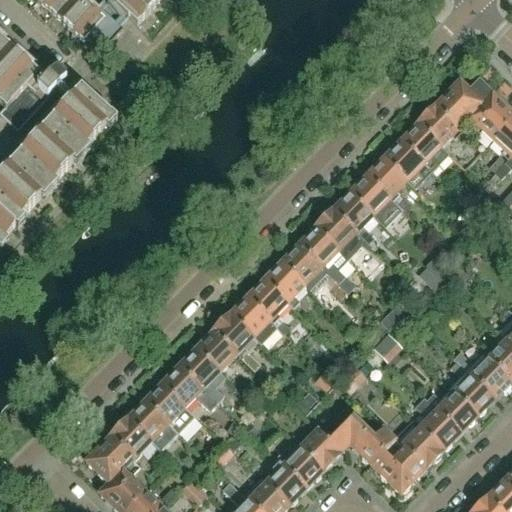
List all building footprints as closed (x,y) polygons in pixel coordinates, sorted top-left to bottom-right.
[(52,17),(68,0),(40,0),(37,3),(52,17)] [(68,31),(92,5),(87,0),(68,0),(52,17),(68,31)] [(152,14),(136,0),(115,0),(107,9),(121,22),(125,18),(131,24),(138,30),(152,14)] [(165,0),(136,0),(152,14),(165,0)] [(123,33),(92,5),(68,31),(83,46),(87,42),(101,56),(123,33)] [(0,63),(15,47),(0,33),(0,63)] [(0,107),(37,68),(15,47),(0,63),(0,107)] [(0,118),(17,134),(67,80),(59,72),(56,72),(49,79),(37,68),(0,107),(5,112),(0,116),(0,118)] [(486,72),(480,79),(488,86),(494,79),(486,72)] [(480,111),(491,99),(477,86),(468,96),(459,87),(456,89),(453,89),(449,93),(449,96),(440,105),(451,115),(444,122),(453,130),(454,130),(466,117),(471,121),(480,111)] [(116,125),(100,110),(76,88),(59,106),(100,143),(116,125)] [(493,145),(511,124),(511,116),(509,114),(506,113),(491,99),(480,111),(471,121),(470,122),(493,145)] [(453,130),(444,122),(451,115),(440,105),(434,112),(433,111),(425,120),(422,120),(419,124),(419,126),(417,129),(441,152),(458,135),(454,130),(453,130)] [(100,143),(59,106),(43,124),(83,161),(100,143)] [(83,161),(43,124),(27,142),(67,179),(83,161)] [(495,178),(511,160),(511,124),(493,145),(504,156),(500,161),(499,160),(489,173),(494,178),(495,178)] [(439,170),(449,160),(441,152),(417,129),(414,132),(412,131),(408,136),(408,138),(400,147),(423,170),(432,178),(432,177),(439,183),(446,177),(439,170)] [(67,179),(27,142),(10,159),(51,196),(67,179)] [(423,170),(400,147),(392,155),(388,155),(385,159),(385,162),(382,164),(406,187),(415,195),(432,178),(423,170)] [(51,196),(10,159),(0,170),(0,182),(35,214),(51,196)] [(511,160),(495,178),(494,178),(489,184),(494,188),(499,182),(502,184),(511,171),(511,160)] [(378,166),(374,170),(374,172),(365,181),(389,205),(390,204),(403,218),(409,212),(401,204),(402,203),(397,197),(406,187),(382,164),(380,166),(378,166)] [(389,205),(365,181),(357,190),(355,190),(351,194),(351,197),(348,199),(372,222),(389,205)] [(35,214),(0,182),(0,215),(18,232),(35,214)] [(372,222),(348,199),(346,201),(344,201),(340,205),(339,208),(331,216),(359,243),(364,248),(367,251),(374,244),(363,232),(372,222)] [(475,214),(475,206),(472,202),(464,202),(461,205),(473,216),(475,214)] [(18,232),(0,215),(0,248),(2,250),(18,232)] [(359,243),(331,216),(322,225),(320,225),(316,228),(316,231),(314,233),(314,234),(314,233),(338,257),(348,266),(364,248),(359,243)] [(461,236),(473,246),(486,232),(475,222),(461,236)] [(338,257),(314,233),(314,234),(312,236),(309,236),(306,240),(305,242),(297,251),(330,282),(330,283),(336,289),(345,298),(346,299),(354,290),(339,276),(348,266),(338,257)] [(330,282),(297,251),(289,259),(286,259),(283,263),(282,266),(280,268),(305,291),(304,292),(313,300),(330,283),(330,282)] [(305,291),(280,268),(278,270),(275,271),(271,274),(271,277),(263,285),(287,309),(288,308),(294,313),(300,306),(295,301),(304,292),(305,291)] [(277,319),(287,309),(263,285),(261,287),(258,288),(255,292),(254,294),(246,303),(270,326),(270,327),(277,333),(284,340),(291,333),(282,325),(283,325),(277,319)] [(336,289),(331,294),(341,303),(345,298),(336,289)] [(270,326),(246,303),(238,311),(235,311),(232,315),(232,317),(229,320),(253,343),(254,343),(258,347),(260,350),(277,333),(270,327),(270,326)] [(511,321),(507,316),(502,321),(508,327),(496,339),(504,347),(511,354),(511,321)] [(253,343),(229,320),(226,322),(224,322),(220,326),(220,329),(212,337),(239,363),(239,362),(254,377),(261,369),(248,357),(258,347),(254,343),(253,343)] [(378,330),(370,337),(378,345),(386,338),(378,330)] [(370,337),(368,336),(359,345),(369,355),(378,345),(370,337)] [(212,337),(203,347),(200,347),(197,350),(197,353),(195,355),(219,378),(231,366),(234,368),(239,363),(212,337)] [(374,356),(383,366),(398,351),(388,341),(374,356)] [(511,354),(504,347),(488,363),(482,358),(481,359),(511,387),(511,354)] [(225,383),(219,378),(195,355),(192,357),(189,358),(186,361),(186,365),(178,372),(216,409),(223,402),(214,394),(225,383)] [(511,387),(481,359),(472,369),(460,357),(453,364),(456,367),(455,368),(494,404),(502,396),(505,396),(508,392),(509,389),(511,387)] [(358,375),(365,382),(375,372),(367,365),(358,375)] [(494,404),(455,368),(450,373),(459,382),(448,394),(448,395),(476,422),(478,420),(481,420),(485,416),(485,413),(494,404)] [(216,409),(178,372),(170,381),(167,381),(163,384),(163,387),(161,389),(185,412),(194,403),(209,417),(216,409)] [(152,399),(144,407),(177,438),(185,431),(176,422),(185,412),(161,389),(159,392),(156,392),(152,396),(152,399)] [(476,422),(448,395),(439,404),(433,398),(427,405),(424,403),(423,404),(459,439),(467,431),(470,431),(474,427),(474,423),(476,422)] [(302,422),(317,407),(309,399),(294,414),(302,422)] [(459,439),(423,404),(415,412),(422,419),(425,418),(430,423),(420,433),(412,426),(411,427),(442,457),(444,455),(447,454),(450,451),(450,448),(459,439)] [(177,438),(144,407),(135,416),(132,416),(129,419),(129,422),(127,424),(126,424),(151,447),(162,436),(177,451),(183,444),(177,438)] [(394,446),(393,445),(382,434),(373,444),(352,423),(334,442),(346,453),(349,450),(359,461),(360,464),(364,468),(367,468),(370,471),(394,446)] [(151,447),(126,424),(124,426),(121,427),(117,431),(117,433),(109,442),(102,449),(112,458),(120,450),(129,460),(128,460),(133,465),(151,447)] [(442,457),(411,427),(393,445),(394,446),(395,445),(416,466),(409,473),(418,481),(424,475),(425,475),(434,466),(436,466),(440,462),(441,459),(442,457)] [(251,430),(245,437),(252,443),(258,436),(251,430)] [(340,460),(346,453),(334,442),(328,447),(316,436),(299,453),(299,454),(323,477),(326,474),(328,474),(332,470),(332,468),(340,460)] [(192,447),(186,441),(183,444),(189,450),(192,447)] [(409,490),(418,481),(409,473),(416,466),(395,445),(394,446),(370,471),(379,479),(379,482),(383,487),(386,487),(399,500),(402,498),(405,497),(408,493),(409,490)] [(323,477),(299,454),(299,453),(292,446),(275,463),(282,471),(281,471),(305,494),(314,486),(316,486),(320,482),(320,479),(322,477),(323,477)] [(116,473),(128,460),(129,460),(120,450),(112,458),(102,449),(94,458),(91,458),(88,461),(87,464),(85,466),(99,480),(99,482),(103,486),(105,486),(108,489),(110,487),(120,476),(116,473)] [(218,475),(233,459),(225,452),(210,467),(218,475)] [(305,494),(281,471),(265,488),(264,489),(288,511),(290,509),(293,509),(297,505),(297,503),(305,494)] [(132,511),(147,498),(122,474),(120,476),(110,487),(108,489),(99,498),(113,511),(132,511)] [(511,474),(510,477),(510,479),(502,487),(511,496),(511,474)] [(287,511),(288,511),(264,489),(265,488),(261,483),(243,502),(253,511),(287,511)] [(197,511),(208,502),(191,485),(180,496),(196,511),(197,511)] [(253,511),(243,502),(233,492),(234,491),(230,487),(222,494),(240,511),(253,511)] [(511,511),(511,496),(502,487),(494,495),(492,495),(488,499),(488,501),(486,503),(486,502),(485,503),(494,511),(511,511)] [(164,511),(168,508),(176,499),(170,493),(157,508),(147,498),(132,511),(164,511)] [(494,511),(485,503),(483,505),(481,505),(477,509),(477,511),(476,511),(494,511)]
